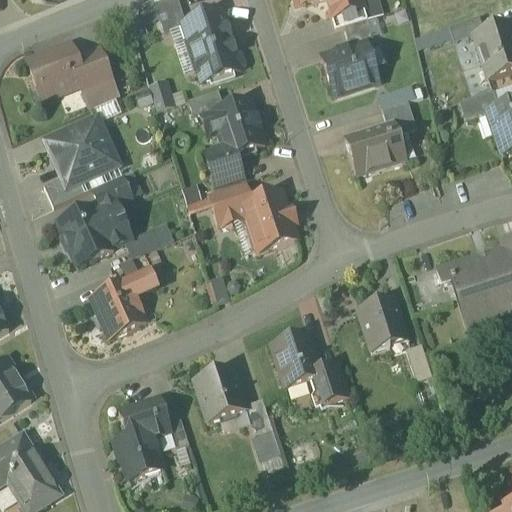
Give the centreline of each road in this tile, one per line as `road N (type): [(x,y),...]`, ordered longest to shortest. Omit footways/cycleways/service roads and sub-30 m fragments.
road 1 (residential): [(340,264),(176,353),(67,395)]
road 2 (residential): [(258,0),(340,264)]
road 3 (residential): [(67,395),(0,167)]
road 4 (tertiary): [(313,511),(511,447)]
road 5 (residential): [(511,209),(340,264)]
road 6 (residential): [(7,42),(131,0)]
road 7 (residential): [(98,511),(67,395)]
